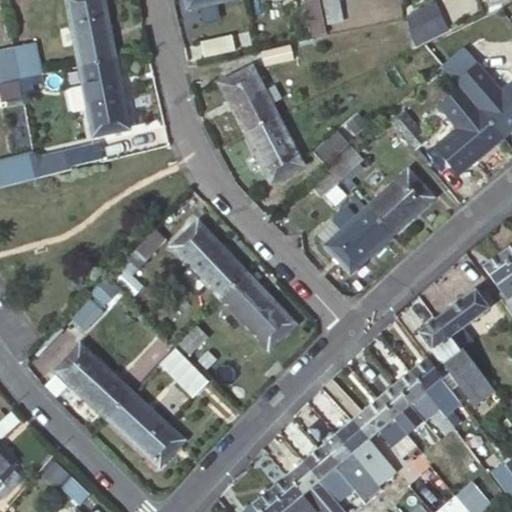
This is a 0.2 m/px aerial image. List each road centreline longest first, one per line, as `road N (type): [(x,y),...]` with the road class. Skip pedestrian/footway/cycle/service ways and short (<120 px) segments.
road 1 (unclassified): [(156,0),(183,121),(219,188),(347,330)]
road 2 (tertiary): [(174,511),(347,330)]
road 3 (tertiary): [(347,330),(511,185)]
road 4 (unclassified): [(0,358),(150,511)]
